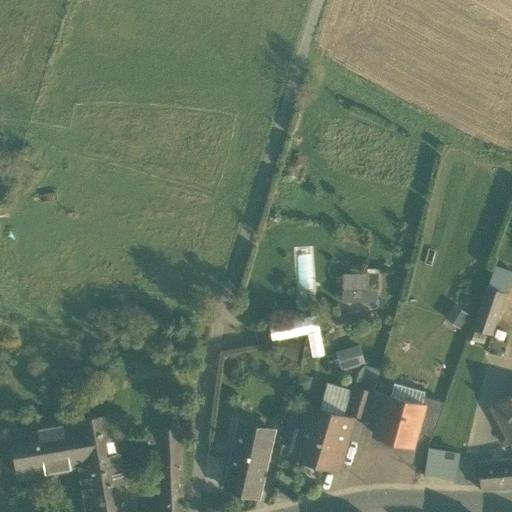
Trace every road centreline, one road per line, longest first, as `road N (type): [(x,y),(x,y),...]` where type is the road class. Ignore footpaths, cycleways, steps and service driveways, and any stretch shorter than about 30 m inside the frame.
road 1 (residential): [(191,511),(211,342),(317,0)]
road 2 (residential): [(305,511),(355,499),(511,502)]
